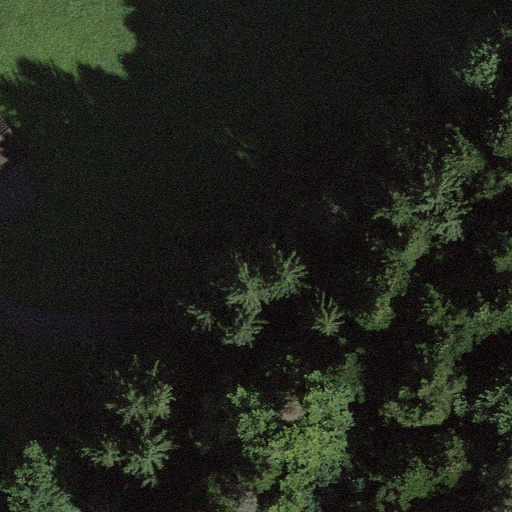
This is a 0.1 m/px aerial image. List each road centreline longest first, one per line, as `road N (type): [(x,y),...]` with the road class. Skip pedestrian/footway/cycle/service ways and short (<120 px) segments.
road 1 (track): [(198,349),(264,253),(511,59)]
road 2 (track): [(0,308),(30,323),(174,332),(198,349),(204,402),(192,450),(161,511)]
